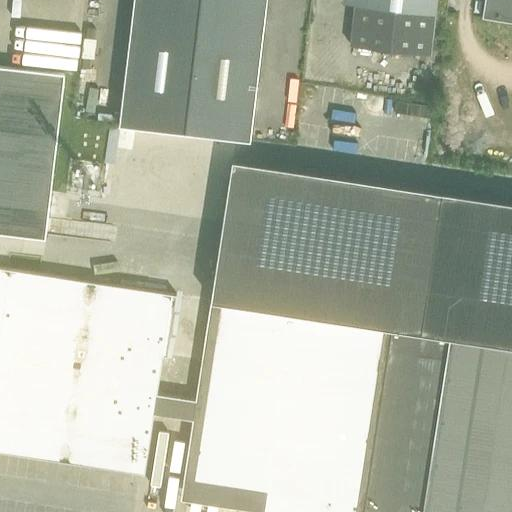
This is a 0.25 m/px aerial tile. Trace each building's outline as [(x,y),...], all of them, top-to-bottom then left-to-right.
[(185,131),(200,0),(134,0),(122,102),(120,123),(185,131)] [(267,0),(200,0),(185,131),(251,139),(253,118),(267,0)] [(355,4),(355,5),(351,45),(430,54),(436,0),(367,0),(367,6),(355,4)] [(511,0),(484,0),(483,16),(511,20),(511,0)] [(0,199),(7,200),(5,220),(47,224),(61,84),(0,77),(0,199)] [(511,511),(511,201),(232,158),(211,299),(392,327),(389,349),(365,506),(403,511),(511,511)] [(0,450),(145,472),(163,354),(167,354),(176,294),(0,267),(0,450)] [(196,397),(183,478),(264,491),(261,510),(261,511),(364,511),(365,506),(389,349),(392,327),(211,299),(196,397)]
